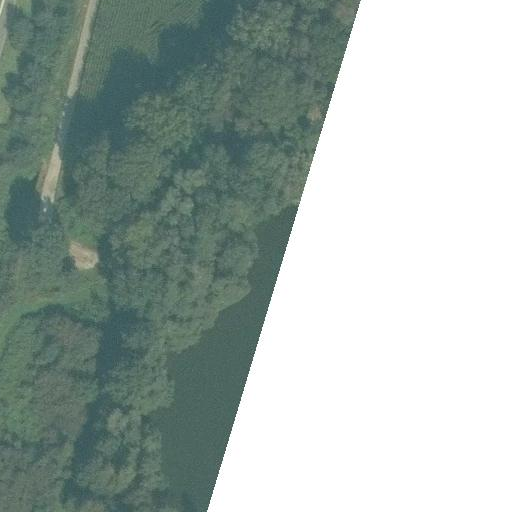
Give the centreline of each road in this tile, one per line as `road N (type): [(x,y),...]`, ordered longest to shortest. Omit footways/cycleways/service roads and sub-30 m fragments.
road 1 (unknown): [(340,0),(144,235),(113,251)]
road 2 (unclassified): [(113,251),(62,252),(41,220),(94,0)]
